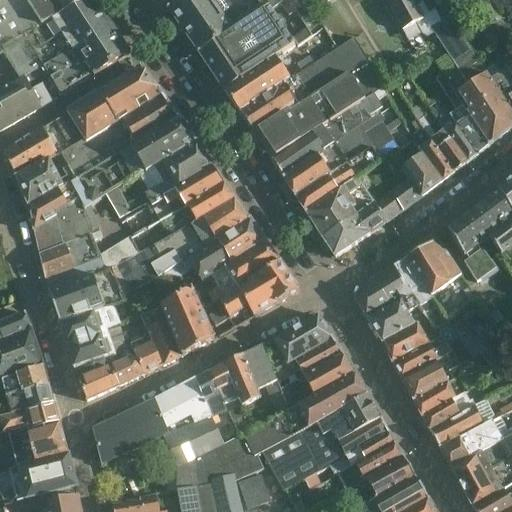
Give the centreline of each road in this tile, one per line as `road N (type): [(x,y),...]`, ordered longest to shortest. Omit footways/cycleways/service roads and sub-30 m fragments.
road 1 (residential): [(328,294),(139,15)]
road 2 (residential): [(328,294),(74,419)]
road 3 (residential): [(458,511),(328,294)]
road 4 (residential): [(0,196),(74,419)]
road 5 (residential): [(511,158),(328,294)]
